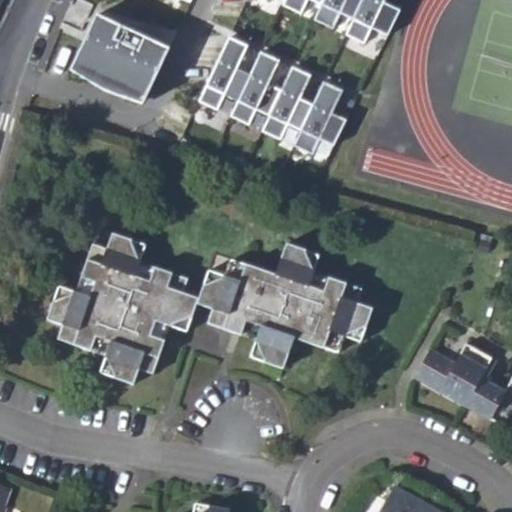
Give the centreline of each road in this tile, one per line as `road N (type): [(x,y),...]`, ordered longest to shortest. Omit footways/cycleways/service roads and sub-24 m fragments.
road 1 (residential): [(0,418),(58,441),(309,491)]
road 2 (residential): [(511,497),(455,451),(381,437),(350,447),(309,491)]
